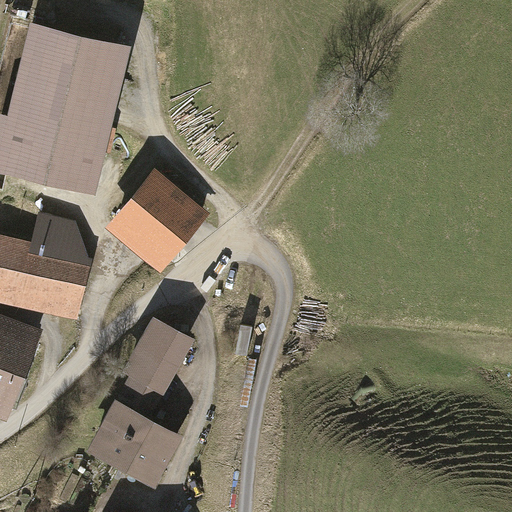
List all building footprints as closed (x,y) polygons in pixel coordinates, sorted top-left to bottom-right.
[(124,46),(17,19),(0,86),(0,171),(86,193),(124,46)] [(202,219),(145,172),(99,228),(157,275),(202,219)] [(92,254),(0,235),(0,300),(79,317),(92,254)] [(35,327),(0,314),(0,417),(1,418),(35,327)] [(187,341),(149,321),(122,372),(128,378),(89,452),(154,486),(178,442),(143,424),(187,341)]
